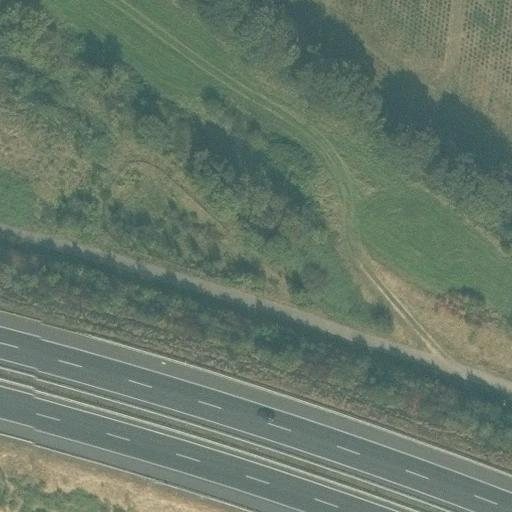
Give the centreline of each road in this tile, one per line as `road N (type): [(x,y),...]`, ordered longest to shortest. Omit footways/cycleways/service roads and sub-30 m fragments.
road 1 (track): [(0,231),(370,341),(511,392)]
road 2 (motorway): [(485,511),(226,421),(0,357)]
road 3 (motorway): [(0,416),(313,511)]
